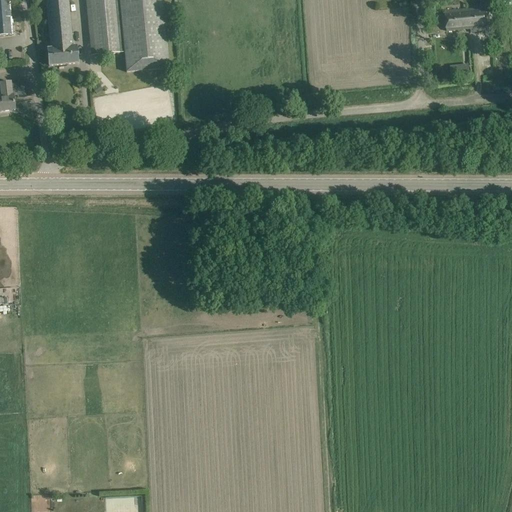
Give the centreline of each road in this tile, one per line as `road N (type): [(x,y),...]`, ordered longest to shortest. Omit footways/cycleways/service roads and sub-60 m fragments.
road 1 (tertiary): [(511,184),(45,186)]
road 2 (unclassified): [(47,167),(243,124),(418,104)]
road 3 (unclassified): [(47,167),(26,0)]
